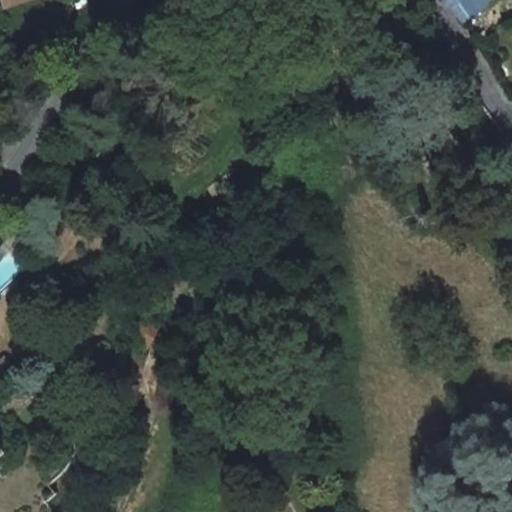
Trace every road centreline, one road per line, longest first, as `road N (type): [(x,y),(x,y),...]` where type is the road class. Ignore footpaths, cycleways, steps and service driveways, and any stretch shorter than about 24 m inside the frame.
road 1 (unclassified): [(131,0),(0,201)]
road 2 (unclassified): [(442,0),(511,105)]
